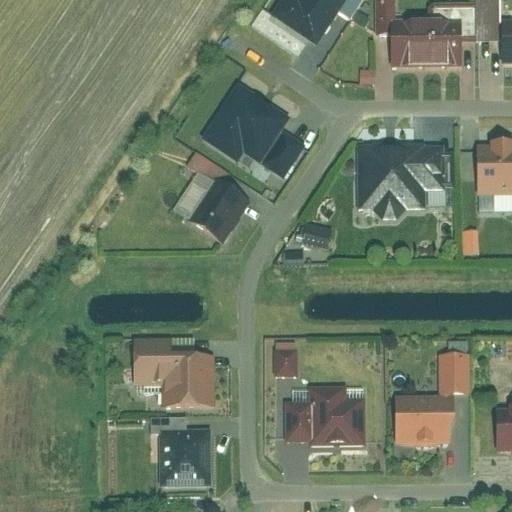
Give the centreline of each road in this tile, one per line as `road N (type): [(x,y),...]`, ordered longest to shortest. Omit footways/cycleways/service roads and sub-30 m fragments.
road 1 (residential): [(348,113),(254,270),(245,300),(248,481),(256,496),(511,496)]
road 2 (residential): [(348,113),(511,110)]
